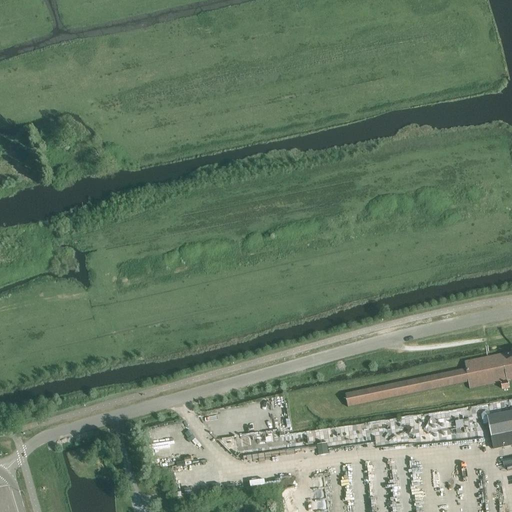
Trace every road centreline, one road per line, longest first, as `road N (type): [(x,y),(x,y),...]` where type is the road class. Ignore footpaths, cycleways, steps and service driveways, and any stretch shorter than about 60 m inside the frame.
road 1 (unclassified): [(113,418),(511,310)]
road 2 (unknown): [(195,424),(243,465),(445,448),(494,464),(511,487)]
road 3 (unclassified): [(1,472),(45,438),(113,418)]
